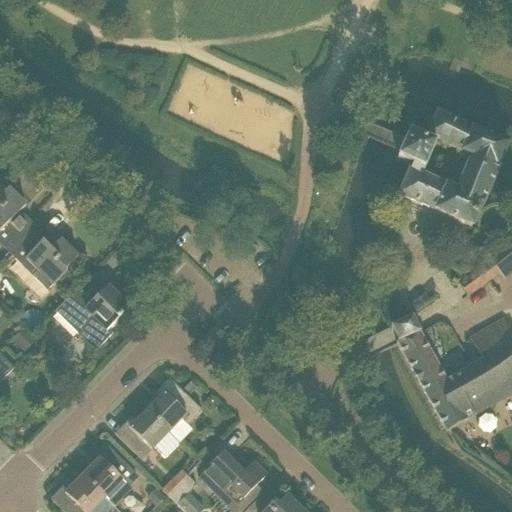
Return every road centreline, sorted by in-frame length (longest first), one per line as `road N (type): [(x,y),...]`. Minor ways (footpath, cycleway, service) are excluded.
road 1 (residential): [(427,511),(201,293)]
road 2 (residential): [(201,293),(0,97)]
road 3 (residential): [(349,511),(165,333)]
road 4 (residential): [(21,478),(165,333)]
